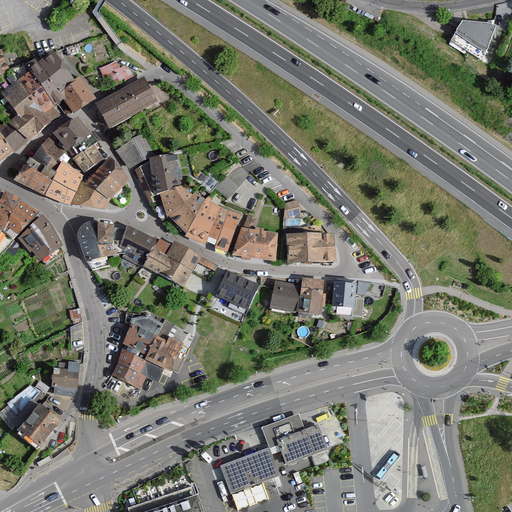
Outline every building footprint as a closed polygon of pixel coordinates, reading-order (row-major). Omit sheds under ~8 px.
[(483,63),(496,28),(489,25),(463,23),(452,42),(483,63)] [(75,82),(54,53),(38,64),(59,93),(75,82)] [(38,64),(36,60),(26,67),(30,73),(56,108),(65,101),(59,93),(38,64)] [(119,68),(116,61),(99,69),(104,80),(109,78),(112,86),(133,77),(131,71),(123,66),(119,68)] [(56,108),(30,73),(18,81),(44,117),(56,108)] [(65,101),(74,115),(96,100),(81,78),(75,82),(59,93),(65,101)] [(96,107),(109,129),(159,102),(146,80),(96,107)] [(44,117),(18,81),(1,95),(17,116),(8,125),(27,144),(50,124),(44,117)] [(79,119),(54,136),(67,154),(91,137),(79,119)] [(27,144),(8,125),(2,129),(0,126),(0,139),(14,155),(27,144)] [(143,133),(116,150),(129,169),(155,152),(143,133)] [(59,144),(50,137),(34,159),(52,172),(66,154),(56,147),(59,144)] [(0,165),(14,155),(0,139),(0,165)] [(94,144),(74,158),(83,171),(103,158),(94,144)] [(181,187),(175,153),(148,158),(154,194),(161,192),(181,187)] [(127,183),(107,159),(86,183),(109,199),(127,183)] [(15,184),(42,195),(54,175),(30,161),(15,184)] [(42,195),(70,206),(82,180),(83,176),(62,161),(54,175),(42,195)] [(227,176),(217,188),(227,198),(238,186),(227,176)] [(105,210),(109,199),(86,183),(82,180),(70,206),(105,210)] [(161,192),(169,216),(193,194),(183,186),(181,187),(161,192)] [(187,234),(207,199),(195,192),(193,194),(169,216),(187,234)] [(4,226),(18,203),(3,196),(0,200),(0,228),(1,230),(4,226)] [(207,199),(187,234),(184,238),(204,246),(222,207),(211,202),(213,198),(209,196),(207,199)] [(302,214),(298,201),(286,203),(285,218),(302,214)] [(37,214),(18,203),(4,226),(18,235),(37,214)] [(231,210),(222,207),(204,246),(213,249),(231,210)] [(243,214),(231,210),(213,249),(226,256),(243,214)] [(42,215),(19,238),(30,251),(33,248),(45,265),(64,251),(52,226),(42,215)] [(96,243),(96,222),(90,221),(83,224),(79,229),(77,235),(78,242),(85,262),(100,258),(96,243)] [(113,240),(114,225),(96,222),(96,243),(111,244),(112,244),(113,240)] [(129,225),(121,241),(125,251),(147,261),(154,249),(158,239),(129,225)] [(306,232),(289,234),(289,263),(337,262),(335,234),(324,234),(322,225),(305,227),(306,232)] [(256,230),(243,228),(234,256),(276,261),(280,233),(264,231),(265,228),(256,227),(256,230)] [(0,255),(14,239),(1,230),(0,228),(0,255)] [(112,244),(111,244),(96,243),(100,258),(125,254),(125,251),(121,241),(113,240),(112,244)] [(183,287),(202,256),(176,241),(167,255),(154,249),(147,261),(145,266),(183,287)] [(258,284),(223,267),(210,293),(245,310),(258,284)] [(304,278),(303,285),(300,311),(321,313),(326,281),(304,278)] [(300,311),(303,285),(276,281),(272,306),(300,311)] [(356,284),(335,281),(331,306),(353,309),(354,297),(356,284)] [(364,299),(354,297),(353,309),(352,317),(361,318),(364,299)] [(83,320),(80,308),(71,310),(74,325),(83,320)] [(147,356),(157,336),(163,324),(148,315),(131,319),(129,323),(132,324),(123,345),(125,346),(147,356)] [(163,324),(157,336),(147,356),(146,359),(178,374),(190,349),(182,345),(188,333),(166,319),(163,324)] [(147,356),(125,346),(120,363),(140,373),(146,359),(147,356)] [(77,395),(79,363),(69,362),(68,370),(54,369),(53,387),(55,387),(54,393),(77,395)] [(113,375),(140,389),(146,377),(140,373),(120,363),(113,375)] [(46,393),(50,387),(40,381),(37,386),(46,393)] [(61,422),(39,405),(16,434),(37,451),(61,422)] [(276,441),(304,431),(298,415),(260,428),(268,449),(277,446),(276,441)] [(330,460),(317,426),(304,431),(276,441),(277,446),(289,476),(330,460)] [(279,477),(268,449),(222,466),(232,495),(279,477)] [(202,511),(193,486),(127,508),(127,511),(202,511)]
